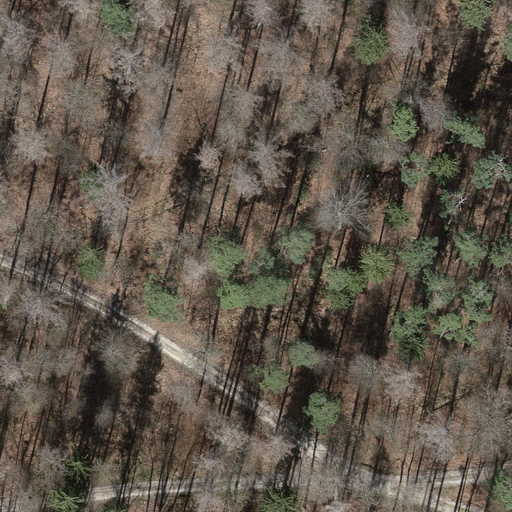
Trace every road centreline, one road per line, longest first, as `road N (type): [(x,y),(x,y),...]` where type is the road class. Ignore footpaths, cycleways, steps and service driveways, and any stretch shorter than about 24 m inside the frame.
road 1 (track): [(0,257),(101,303),(363,479),(447,511)]
road 2 (track): [(0,504),(511,464)]
